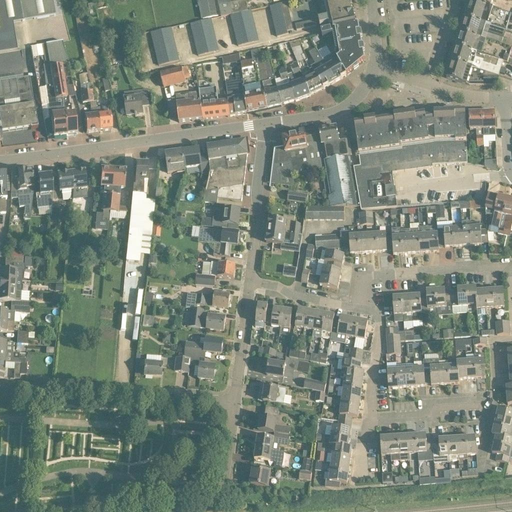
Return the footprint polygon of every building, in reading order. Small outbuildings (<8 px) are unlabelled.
[(52,0),(0,0),(0,54),(17,51),(12,24),(55,16),(52,0)] [(218,17),(214,0),(197,0),(202,21),(218,17)] [(217,0),(221,18),(230,16),(241,14),(248,12),(246,2),(239,3),(238,0),(217,0)] [(331,19),(333,31),(356,26),(353,14),(353,15),(350,2),(351,2),(350,0),(317,0),(322,20),(318,21),(320,27),(329,25),(328,19),(331,19)] [(496,0),(498,1),(498,0),(470,0),(470,2),(490,8),(492,0),(496,0)] [(485,26),(490,27),(505,32),(508,23),(511,23),(511,15),(490,8),(470,2),(469,5),(465,16),(466,17),(465,19),(485,26)] [(287,29),(287,32),(293,31),(286,4),(280,5),(282,11),(283,17),(285,23),(287,29)] [(271,14),(282,11),(280,5),(270,8),(271,14)] [(242,20),(252,18),(251,11),(248,12),(241,14),(242,20)] [(273,20),(283,17),(282,11),(271,14),(273,20)] [(242,20),(241,14),(230,16),(232,23),(242,20)] [(273,20),(274,26),(285,23),(283,17),(273,20)] [(244,26),(254,24),(252,18),(242,20),(244,26)] [(465,19),(464,19),(461,31),(460,33),(501,46),(504,40),(483,33),(485,26),(465,19)] [(212,27),(211,20),(201,23),(202,29),(212,27)] [(242,20),(232,23),(234,29),(244,26),(242,20)] [(295,26),(296,32),(317,27),(315,22),(295,26)] [(202,29),(201,23),(191,25),(192,32),(202,29)] [(274,26),(276,32),(287,29),(285,23),(274,26)] [(245,32),(255,30),(254,24),(244,26),(245,32)] [(244,26),(234,29),(235,35),(245,32),(244,26)] [(346,77),(363,64),(361,54),(360,54),(359,48),(361,48),(359,40),(357,40),(356,35),(357,34),(356,27),(356,26),(333,31),(321,34),(322,39),(336,36),(338,46),(340,45),(342,56),(340,57),(340,58),(336,61),(346,77)] [(204,35),(214,33),(212,27),(202,29),(204,35)] [(503,38),(505,32),(490,27),(488,33),(503,38)] [(202,29),(192,32),(194,38),(204,35),(202,29)] [(288,35),(287,32),(287,29),(276,32),(277,38),(288,35)] [(247,39),(257,36),(255,30),(245,32),(247,39)] [(245,32),(235,35),(237,41),(247,39),(245,32)] [(205,42),(215,39),(214,33),(204,35),(205,42)] [(511,49),(501,46),(460,33),(460,34),(456,45),(457,45),(456,48),(503,62),(507,64),(511,49)] [(204,35),(194,38),(195,44),(205,42),(204,35)] [(248,45),(258,42),(257,36),(247,39),(248,45)] [(207,48),(217,46),(215,39),(205,42),(207,48)] [(247,39),(237,41),(238,47),(248,45),(247,39)] [(205,42),(195,44),(197,51),(207,48),(205,42)] [(63,43),(45,46),(50,68),(61,66),(68,65),(63,43)] [(53,138),(66,136),(62,99),(55,100),(52,77),(50,68),(45,46),(41,47),(45,66),(43,66),(49,123),(51,123),(53,138)] [(208,55),(218,52),(217,46),(207,48),(208,55)] [(207,48),(197,51),(198,57),(208,55),(207,48)] [(472,68),(472,69),(498,77),(503,62),(456,48),(452,60),(451,62),(472,68)] [(252,62),(241,65),(244,87),(242,87),(247,115),(267,111),(260,75),(262,75),(260,65),(258,50),(251,52),(252,62)] [(322,61),(315,50),(309,54),(315,65),(310,68),(323,91),(335,84),(322,61)] [(346,77),(336,61),(333,55),(322,61),(335,84),(346,77)] [(224,66),(241,64),(240,56),(223,57),(224,66)] [(451,62),(451,63),(447,76),(447,77),(446,79),(466,86),(469,87),(498,87),(498,77),(472,69),(472,68),(451,62)] [(200,99),(203,121),(229,118),(228,103),(226,103),(221,63),(202,65),(207,105),(203,106),(202,98),(200,99)] [(262,75),(260,75),(267,111),(281,107),(278,91),(270,63),(260,65),(262,75)] [(293,75),(288,77),(296,103),(310,97),(309,95),(304,83),(297,63),(293,65),(293,66),(290,67),(291,69),(293,75)] [(52,77),(55,100),(62,99),(66,136),(76,135),(74,115),(71,115),(70,106),(69,106),(68,97),(66,97),(65,92),(61,66),(50,68),(52,77)] [(86,134),(99,133),(96,110),(95,102),(93,103),(90,81),(85,66),(78,67),(82,105),(90,104),(91,117),(84,118),(86,134)] [(164,89),(185,84),(184,80),(189,79),(186,68),(160,74),(164,89)] [(278,91),(281,107),(296,103),(288,77),(285,68),(281,69),(281,71),(279,72),(279,74),(284,89),(278,91)] [(37,128),(34,109),(29,78),(0,82),(0,131),(0,134),(1,134),(37,128)] [(314,79),(304,83),(309,95),(320,91),(314,79)] [(108,80),(102,81),(104,93),(111,91),(108,80)] [(67,91),(65,92),(66,97),(68,97),(74,96),(72,85),(66,86),(67,91)] [(229,118),(247,115),(242,87),(226,90),(228,103),(229,118)] [(143,116),(142,108),(141,104),(149,103),(147,91),(132,93),(133,99),(125,100),(127,117),(135,116),(135,118),(137,118),(137,117),(143,116)] [(190,96),(182,97),(183,105),(177,106),(179,124),(203,121),(200,99),(193,99),(193,97),(191,97),(190,96)] [(108,108),(96,110),(99,133),(111,131),(108,108)] [(375,123),(375,121),(364,122),(364,125),(354,126),(360,168),(354,169),(360,209),(361,212),(397,209),(392,175),(432,169),(432,167),(461,165),(460,161),(466,161),(466,165),(467,165),(465,114),(455,114),(455,111),(444,112),(444,115),(434,115),(434,118),(425,119),(425,116),(415,118),(415,115),(394,118),(394,121),(375,123)] [(482,114),(483,138),(495,138),(495,129),(496,129),(495,121),(494,113),(482,114)] [(477,148),(484,147),(483,138),(482,114),(469,114),(470,131),(477,131),(477,138),(477,148)] [(319,132),(325,170),(330,196),(327,197),(329,209),(360,209),(354,169),(349,142),(339,144),(336,129),(319,132)] [(283,141),(284,150),(290,176),(291,176),(325,170),(319,132),(299,135),(299,136),(284,139),(283,141)] [(207,148),(208,157),(209,162),(247,157),(245,143),(207,148)] [(199,150),(183,152),(185,172),(201,170),(201,174),(210,173),(209,162),(208,157),(200,158),(199,150)] [(293,188),(291,176),(290,176),(284,150),(276,151),(272,185),(293,188)] [(165,155),(168,175),(185,172),(183,152),(182,152),(165,155)] [(241,203),(247,157),(209,162),(210,173),(203,204),(217,206),(218,200),(241,203)] [(497,172),(497,169),(496,162),(485,162),(485,168),(497,172)] [(138,264),(138,257),(145,196),(143,196),(143,182),(147,182),(148,164),(135,164),(134,187),(133,187),(132,195),(126,262),(138,264)] [(108,223),(109,219),(113,171),(108,171),(107,169),(103,169),(103,171),(100,171),(101,171),(99,194),(101,196),(103,196),(102,212),(102,217),(96,216),(95,230),(107,231),(107,223),(108,223)] [(118,172),(113,171),(109,219),(117,220),(118,214),(127,215),(127,209),(118,208),(120,190),(124,190),(125,172),(123,172),(122,170),(118,170),(118,172)] [(30,221),(31,207),(33,189),(31,171),(11,173),(11,200),(18,199),(19,209),(24,208),(23,220),(30,221)] [(73,191),(71,174),(66,175),(63,173),(62,176),(57,176),(59,193),(61,193),(62,195),(71,194),(70,192),(73,191)] [(84,173),(71,174),(73,191),(72,197),(87,195),(84,173)] [(51,208),(51,207),(53,194),(51,177),(37,178),(39,194),(35,195),(37,210),(51,208)] [(308,197),(288,194),(287,202),(307,205),(308,197)] [(491,228),(499,230),(506,199),(493,197),(492,201),(488,200),(489,196),(488,196),(487,202),(485,209),(485,210),(486,216),(494,218),(491,228)] [(511,227),(511,200),(506,199),(499,230),(511,232),(511,227)] [(51,207),(51,208),(49,227),(57,228),(59,208),(51,207)] [(240,214),(230,212),(224,212),(214,210),(212,229),(228,231),(228,226),(238,227),(240,214)] [(268,227),(267,232),(298,236),(300,225),(293,224),(294,219),(284,217),(283,222),(269,220),(269,222),(267,223),(267,226),(268,227)] [(472,247),(470,224),(470,222),(461,223),(462,230),(463,248),(472,247)] [(480,223),(470,224),(472,247),(481,246),(481,245),(488,244),(487,231),(480,232),(480,223)] [(437,227),(428,228),(430,254),(439,254),(439,248),(438,248),(437,236),(437,227)] [(419,229),(419,230),(421,255),(430,254),(428,228),(419,229)] [(208,240),(207,245),(215,246),(213,257),(229,259),(231,247),(238,248),(239,235),(200,229),(199,239),(208,240)] [(421,255),(419,230),(410,231),(412,255),(421,255)] [(454,248),(453,230),(443,231),(444,235),(437,236),(438,248),(439,248),(445,248),(445,249),(454,248)] [(463,248),(462,230),(453,230),(454,248),(463,248)] [(403,256),(412,255),(410,231),(401,231),(401,238),(403,256)] [(297,246),(298,236),(267,232),(267,237),(265,237),(265,241),(266,242),(266,244),(283,246),(283,241),(291,242),(290,246),(297,246)] [(340,234),(340,237),(341,246),(349,246),(350,256),(360,255),(358,237),(349,237),(349,233),(340,234)] [(376,235),(367,236),(369,254),(378,254),(376,235)] [(386,235),(376,235),(378,254),(387,253),(387,252),(393,252),(392,239),(386,240),(386,235)] [(367,236),(358,237),(360,255),(369,254),(367,236)] [(393,257),(403,256),(401,238),(392,238),(392,239),(393,252),(393,257)] [(308,247),(306,259),(312,260),(314,248),(308,247)] [(326,253),(324,263),(340,266),(342,266),(344,257),(326,253)] [(0,281),(21,282),(22,272),(24,272),(24,268),(32,268),(33,259),(24,259),(24,266),(13,265),(13,271),(0,271),(0,272),(0,281)] [(340,266),(324,263),(321,262),(320,268),(323,269),(321,278),(339,281),(341,272),(339,272),(340,266)] [(214,289),(215,279),(234,280),(235,267),(211,264),(210,278),(196,277),(195,287),(214,289)] [(285,267),(283,276),(295,278),(297,269),(285,267)] [(307,285),(310,273),(303,271),(301,284),(307,285)] [(339,281),(321,278),(320,287),(338,291),(339,281)] [(0,281),(0,291),(21,293),(21,282),(0,281)] [(468,314),(468,307),(466,289),(457,290),(457,292),(451,292),(453,315),(468,314)] [(476,289),(466,289),(468,307),(477,307),(476,292),(476,289)] [(11,308),(19,308),(30,309),(30,303),(28,303),(29,293),(21,293),(0,291),(0,302),(11,303),(11,308)] [(453,316),(453,315),(451,292),(445,293),(445,291),(435,292),(437,310),(437,318),(453,316)] [(494,291),(485,292),(486,310),(495,310),(494,291)] [(503,291),(494,291),(495,310),(504,309),(503,291)] [(427,310),(437,310),(435,292),(426,292),(426,296),(420,297),(421,309),(427,309),(427,310)] [(476,292),(477,307),(478,317),(486,316),(486,310),(485,292),(476,292)] [(197,306),(213,308),(228,311),(230,297),(222,296),(222,294),(215,293),(214,298),(187,295),(186,309),(190,310),(196,311),(197,306)] [(402,298),(403,316),(404,322),(413,321),(411,297),(402,298)] [(411,297),(413,321),(413,323),(422,322),(421,315),(422,315),(421,309),(420,297),(411,297)] [(392,299),(393,307),(394,317),(403,316),(402,298),(392,299)] [(265,330),(266,324),(265,324),(267,311),(268,307),(258,306),(255,329),(265,330)] [(0,322),(7,323),(13,323),(14,314),(29,315),(30,309),(19,308),(11,308),(10,313),(0,311),(0,322)] [(190,310),(189,319),(188,329),(224,333),(226,320),(212,318),(211,325),(201,324),(202,312),(196,311),(190,310)] [(271,328),(280,329),(283,311),(273,310),(273,312),(267,311),(265,324),(266,324),(272,324),(271,328)] [(295,328),(304,330),(308,312),(298,310),(295,328)] [(283,311),(280,329),(280,335),(289,336),(292,312),(283,311)] [(316,314),(308,312),(304,330),(313,332),(316,314)] [(325,315),(316,314),(313,332),(312,337),(321,339),(325,315)] [(335,317),(325,315),(321,339),(330,340),(331,335),(332,331),(331,331),(334,319),(335,317)] [(331,331),(332,331),(331,335),(346,338),(350,320),(340,318),(340,320),(334,319),(331,331)] [(359,322),(350,320),(346,338),(355,340),(359,322)] [(13,323),(7,323),(0,322),(0,333),(6,334),(6,333),(13,333),(13,323)] [(368,323),(359,322),(355,340),(365,341),(368,323)] [(405,335),(405,336),(405,343),(414,342),(414,338),(411,338),(411,334),(405,335)] [(186,360),(191,360),(201,361),(202,353),(221,355),(223,343),(200,340),(199,347),(197,347),(197,345),(188,344),(186,360)] [(13,344),(5,343),(0,343),(0,353),(13,355),(13,344)] [(263,356),(275,359),(276,354),(276,352),(259,349),(258,355),(263,356)] [(13,355),(0,353),(0,364),(4,364),(14,365),(20,365),(20,376),(26,376),(27,360),(12,359),(13,355)] [(311,355),(310,363),(316,364),(318,356),(311,355)] [(484,355),(474,356),(475,362),(476,380),(486,379),(484,355)] [(146,364),(161,364),(161,356),(147,356),(146,364)] [(362,358),(350,357),(344,356),(343,362),(361,364),(362,358)] [(184,360),(178,359),(176,359),(175,373),(182,374),(184,360)] [(191,360),(186,360),(184,360),(182,374),(189,375),(190,367),(200,368),(199,380),(214,382),(215,368),(209,367),(209,362),(201,361),(191,360)] [(297,371),(299,363),(286,361),(285,366),(269,363),(267,377),(283,379),(293,381),(294,371),(297,371)] [(423,362),(423,369),(424,386),(425,386),(431,385),(431,387),(441,386),(439,368),(439,361),(423,362)] [(459,381),(458,381),(457,363),(457,361),(448,362),(448,368),(450,386),(459,385),(459,381)] [(343,362),(342,372),(346,372),(360,374),(360,373),(361,364),(343,362)] [(467,381),(466,362),(457,363),(458,381),(459,381),(467,381)] [(466,362),(467,381),(476,380),(475,362),(466,362)] [(160,378),(161,365),(144,364),(143,377),(160,378)] [(450,386),(448,368),(439,368),(441,386),(450,386)] [(425,386),(424,386),(423,369),(414,370),(416,388),(425,388),(425,386)] [(416,388),(414,370),(405,371),(407,389),(416,388)] [(398,390),(396,371),(387,372),(388,390),(398,390)] [(407,389),(405,371),(396,371),(398,390),(407,389)] [(341,380),(345,381),(363,383),(364,374),(360,373),(360,374),(346,372),(342,372),(341,380)] [(306,380),(306,381),(304,390),(324,394),(326,384),(306,380)] [(345,381),(343,390),(362,392),(363,383),(345,381)] [(263,402),(273,404),(283,405),(286,391),(265,388),(263,402)] [(343,390),(342,398),(360,401),(362,392),(343,390)] [(316,403),(324,404),(325,395),(317,394),(316,403)] [(342,398),(341,407),(359,410),(360,401),(342,398)] [(264,407),(262,416),(277,418),(279,411),(264,407)] [(341,407),(339,423),(351,425),(352,418),(358,419),(359,410),(341,407)] [(138,421),(137,410),(130,411),(130,422),(138,421)] [(511,412),(498,410),(496,419),(511,422),(511,412)] [(258,432),(290,437),(291,430),(275,428),(276,421),(260,419),(258,432)] [(511,422),(496,419),(494,427),(511,431),(511,422)] [(332,428),(331,438),(349,440),(351,425),(339,423),(338,429),(332,428)] [(510,440),(511,440),(511,431),(494,427),(492,437),(496,438),(496,437),(510,440)] [(273,440),(258,437),(256,449),(272,452),(273,445),(288,448),(290,437),(274,435),(273,440)] [(418,455),(416,436),(407,437),(409,455),(418,455)] [(426,436),(416,436),(418,455),(418,463),(427,463),(427,454),(433,454),(432,441),(426,441),(426,436)] [(398,438),(400,456),(400,463),(409,462),(409,455),(407,437),(398,438)] [(511,450),(511,448),(511,440),(510,440),(496,437),(496,438),(494,446),(511,450)] [(348,449),(348,448),(349,440),(331,438),(330,447),(334,447),(348,449)] [(380,439),(381,457),(390,457),(391,457),(389,438),(380,439)] [(389,438),(391,457),(390,457),(391,462),(399,462),(400,463),(400,456),(398,438),(389,438)] [(475,438),(466,439),(467,457),(476,456),(475,438)] [(457,439),(448,440),(449,462),(458,462),(457,439)] [(467,457),(466,439),(457,439),(458,462),(467,461),(467,457)] [(433,454),(434,462),(434,465),(449,464),(449,462),(448,440),(432,441),(433,454)] [(511,450),(494,446),(492,455),(497,456),(496,462),(508,465),(510,459),(511,459),(511,450)] [(334,447),(333,456),(351,458),(352,449),(348,448),(348,449),(334,447)] [(272,452),(256,449),(254,461),(278,465),(279,459),(271,458),(272,452)] [(324,455),(323,455),(317,454),(316,463),(322,463),(323,464),(324,455)] [(333,456),(331,465),(349,467),(351,458),(333,456)] [(292,468),(293,468),(302,470),(304,464),(294,462),(292,468)] [(282,470),(291,471),(292,464),(283,463),(282,470)] [(331,465),(330,474),(348,476),(349,467),(331,465)] [(250,486),(268,488),(270,473),(253,471),(250,486)] [(299,481),(310,483),(311,475),(300,473),(299,481)] [(347,485),(348,476),(330,474),(328,487),(340,489),(340,484),(347,485)] [(391,475),(383,476),(382,476),(382,485),(392,484),(391,475)]
